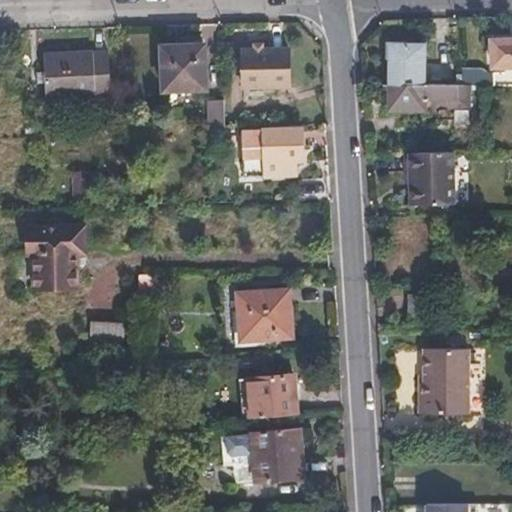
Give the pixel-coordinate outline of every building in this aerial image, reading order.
[(511,87),(511,44),(492,45),(493,87),(511,87)] [(423,85),(424,47),(391,46),(391,84),(423,85)] [(208,89),(206,47),(164,48),(166,92),(208,89)] [(289,86),(287,51),(242,52),(245,87),(289,86)] [(110,95),(108,53),(44,55),(46,98),(110,95)] [(482,68),(461,69),(461,81),(482,80),(482,68)] [(423,110),(422,98),(446,99),(446,108),(468,109),(468,86),(423,85),(391,84),(386,84),(385,110),(423,110)] [(228,127),(227,114),(226,101),(210,101),(211,127),(228,127)] [(296,176),(296,162),(302,162),(302,129),(243,129),(244,176),(296,176)] [(452,206),(452,152),(409,153),(410,207),(452,206)] [(75,264),(75,255),(84,254),(83,226),(25,228),(26,255),(32,256),(32,286),(75,286),(75,264)] [(293,333),(290,290),(237,293),(240,337),(293,333)] [(431,326),(431,296),(408,296),(408,326),(431,326)] [(121,347),(123,319),(89,317),(87,345),(121,347)] [(469,416),(470,352),(424,351),(424,394),(424,416),(469,416)] [(296,410),(293,371),(246,377),(250,414),(296,410)] [(306,470),(302,425),(253,429),(258,475),(306,470)] [(466,511),(466,503),(425,503),(424,511),(466,511)]
